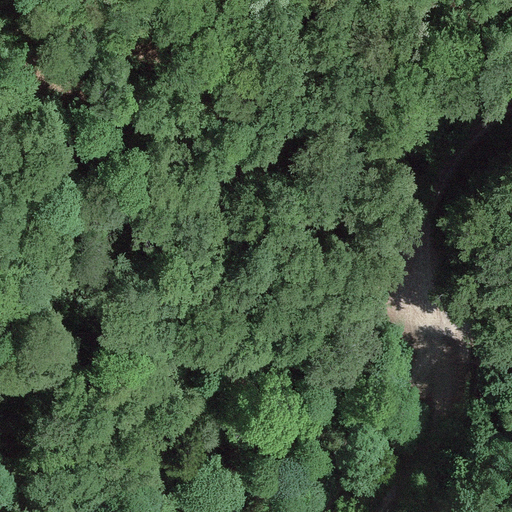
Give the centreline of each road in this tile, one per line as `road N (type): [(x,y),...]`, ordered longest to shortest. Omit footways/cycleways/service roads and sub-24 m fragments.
road 1 (track): [(334,511),(437,342),(444,309),(415,288),(384,282),(343,290),(287,316),(164,423)]
road 2 (track): [(0,75),(92,31),(329,0)]
road 3 (track): [(511,268),(444,309),(456,362),(452,393),(431,451),(386,511)]
road 4 (track): [(444,309),(437,195),(454,158),(511,110)]
